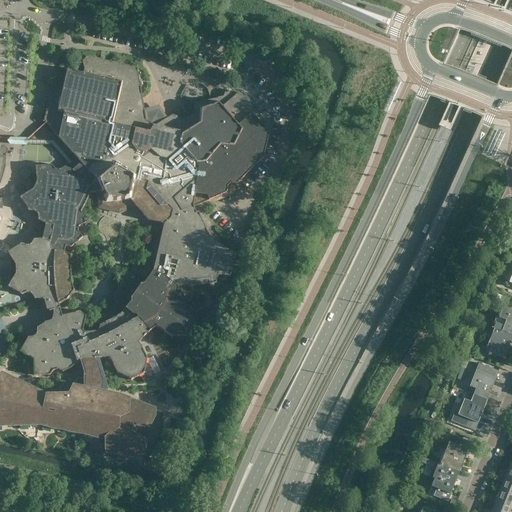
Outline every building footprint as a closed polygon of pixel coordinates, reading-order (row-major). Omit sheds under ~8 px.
[(147,358),(139,343),(144,336),(150,332),(157,327),(161,330),(171,337),(186,337),(195,325),(190,310),(176,300),(178,287),(216,284),(218,276),(230,277),(235,253),(225,249),(209,236),(198,212),(196,213),(194,207),(226,193),(227,188),(227,187),(231,183),(231,184),(236,185),(263,157),(269,134),(252,115),(254,113),(255,107),(244,94),(238,94),(235,95),(231,91),(225,93),(223,97),(194,104),(192,113),(183,119),(172,115),(155,126),(146,121),(137,68),(86,56),(82,61),(84,69),(83,72),(66,68),(62,84),(52,86),(43,121),(80,163),(78,165),(78,168),(74,172),(73,171),(65,167),(60,170),(55,170),(51,165),(35,167),(37,182),(33,190),(20,198),(29,211),(34,212),(38,215),(38,221),(45,225),(42,239),(34,240),(31,245),(26,246),(21,244),(7,253),(15,266),(15,274),(8,287),(22,295),(27,293),(31,295),(34,299),(44,300),(46,310),(49,312),(53,311),(53,312),(51,321),(45,323),(37,328),(37,334),(33,337),(28,338),(20,352),(33,360),(33,376),(50,376),(53,371),(58,370),(63,372),(71,368),(78,363),(77,361),(81,360),(84,373),(84,381),(80,380),(78,387),(73,386),(69,395),(47,395),(1,374),(0,374),(0,426),(40,426),(55,430),(62,430),(68,433),(83,435),(98,439),(105,439),(105,453),(140,460),(148,461),(162,438),(167,414),(155,410),(155,409),(120,396),(100,391),(102,383),(94,359),(109,358),(117,374),(131,380),(144,373),(147,358)] [(493,291),(489,299),(502,304),(505,296),(493,291)] [(491,328),(494,329),(511,336),(511,310),(503,307),(498,317),(496,317),(491,328)] [(504,359),(511,337),(511,336),(494,329),(485,351),(504,359)] [(471,358),(465,356),(462,362),(468,364),(471,358)] [(468,387),(466,393),(487,401),(492,387),(490,386),(490,385),(491,386),(492,383),(491,382),(493,379),(495,379),(496,379),(473,370),(473,371),(474,371),(469,386),(467,385),(467,386),(468,387)] [(481,415),(487,401),(466,393),(463,399),(462,398),(461,399),(463,400),(457,414),(456,414),(455,414),(467,419),(464,426),(475,431),(478,423),(476,422),(477,418),(478,418),(479,415),(478,415),(479,414),(481,415)] [(455,444),(449,442),(446,450),(444,450),(445,451),(440,464),(458,472),(461,466),(462,467),(463,464),(464,461),(463,461),(467,450),(468,451),(471,443),(458,437),(455,444)] [(456,478),(458,472),(440,464),(434,478),(433,477),(433,478),(434,479),(431,487),(436,489),(433,496),(448,502),(451,494),(450,494),(453,484),(455,485),(456,481),(457,479),(456,478)] [(511,483),(504,481),(500,491),(511,496),(511,483)] [(510,509),(511,504),(511,496),(500,491),(495,503),(510,509)] [(509,511),(510,509),(495,503),(491,511),(509,511)]
